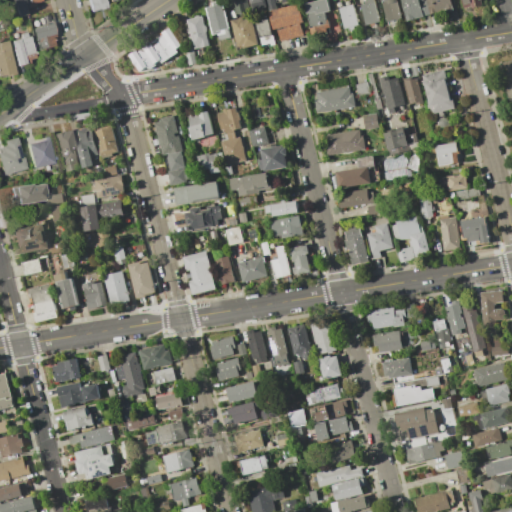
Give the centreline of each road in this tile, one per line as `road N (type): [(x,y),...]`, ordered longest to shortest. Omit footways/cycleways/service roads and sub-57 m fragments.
road 1 (tertiary): [(0,346),(511,263)]
road 2 (residential): [(282,69),(395,511)]
road 3 (residential): [(117,98),(229,511)]
road 4 (residential): [(117,98),(511,31)]
road 5 (residential): [(0,269),(61,511)]
road 6 (residential): [(462,40),(511,233)]
